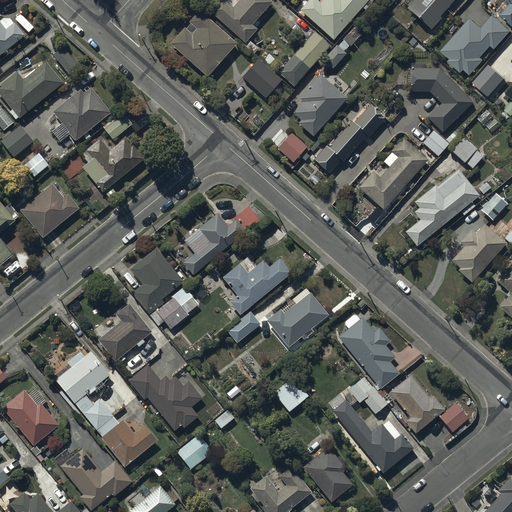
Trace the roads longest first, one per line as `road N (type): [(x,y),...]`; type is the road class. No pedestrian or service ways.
road 1 (residential): [(225,144),(511,401)]
road 2 (residential): [(225,144),(0,327)]
road 3 (residential): [(100,29),(225,144)]
road 4 (residential): [(511,424),(404,511)]
